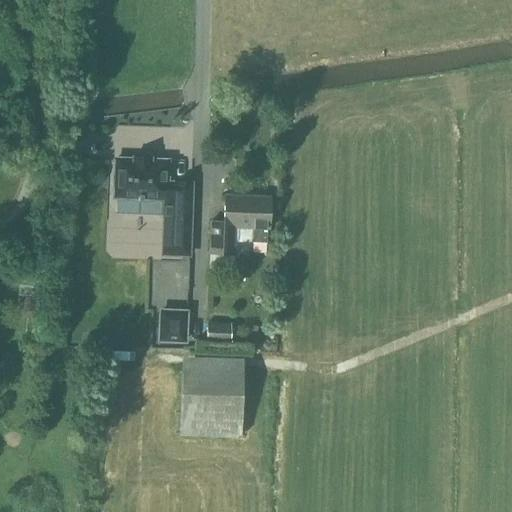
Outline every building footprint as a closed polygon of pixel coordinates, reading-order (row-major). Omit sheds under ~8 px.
[(191,213),(191,181),(167,181),(167,159),(149,159),(149,157),(133,157),(133,159),(115,159),(115,197),(167,197),(167,213),(191,213)] [(266,226),(267,195),(223,194),(222,219),(210,219),(209,252),(227,252),(228,225),(251,226),(251,239),(264,240),(264,226),(266,226)] [(160,311),(159,340),(184,341),(185,312),(160,311)] [(203,343),(229,344),(230,325),(204,324),(203,343)] [(181,372),(180,433),(241,435),(242,374),(181,372)]
